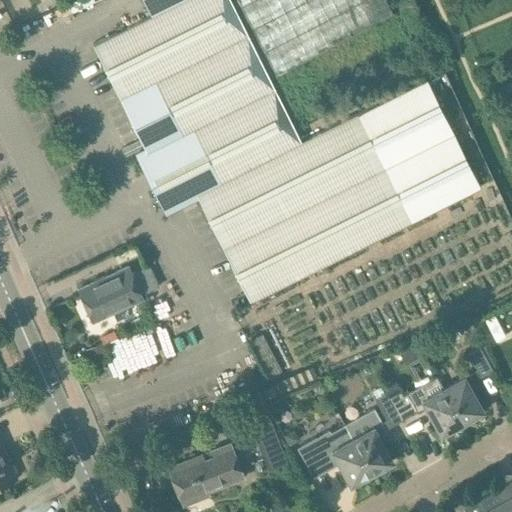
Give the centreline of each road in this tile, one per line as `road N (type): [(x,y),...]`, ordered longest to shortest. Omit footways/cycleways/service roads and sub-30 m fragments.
road 1 (tertiary): [(102,511),(0,280)]
road 2 (residential): [(497,443),(376,511)]
